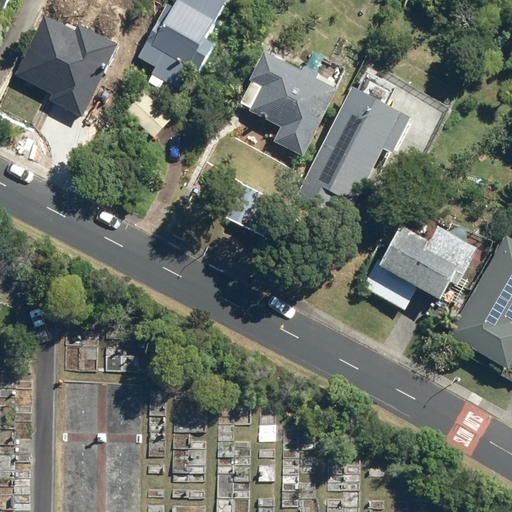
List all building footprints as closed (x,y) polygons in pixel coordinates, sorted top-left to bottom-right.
[(0,0),(0,22),(1,23),(13,0),(0,0)] [(232,5),(223,0),(182,0),(175,11),(170,8),(138,60),(157,72),(153,78),(187,99),(217,48),(209,43),(232,5)] [(82,117),(119,44),(78,24),(75,31),(44,15),(14,75),(51,93),(48,100),(82,117)] [(304,163),(339,98),(265,59),(251,86),(263,92),(250,116),(281,133),(274,147),(304,163)] [(413,126),(353,94),(297,200),(331,218),(340,201),(356,209),(384,156),(394,161),(413,126)] [(128,116),(156,142),(174,122),(146,96),(128,116)] [(280,209),(243,190),(227,222),(263,241),(280,209)] [(456,290),(476,252),(436,231),(429,245),(400,230),(381,264),(378,262),(363,291),(405,313),(417,292),(440,305),(450,287),(456,290)] [(448,337),(509,373),(511,367),(511,237),(510,242),(506,239),(448,337)]
